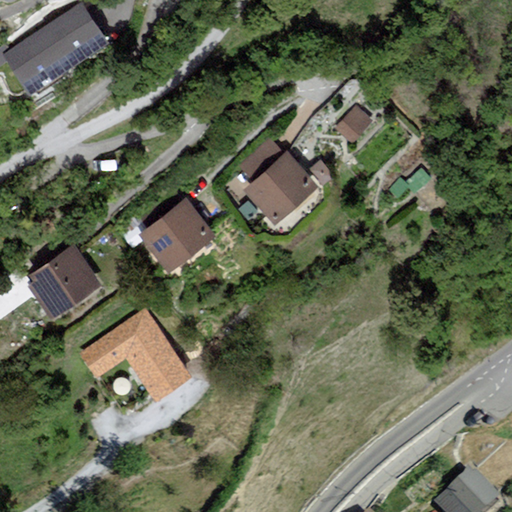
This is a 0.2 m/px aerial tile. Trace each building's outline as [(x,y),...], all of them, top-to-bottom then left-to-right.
[(106,41),(81,3),(8,51),(33,89),(106,41)] [(359,99),(338,119),(352,134),(373,115),(359,99)] [(289,153),(249,188),(277,221),(317,186),(289,153)] [(186,201),(144,234),(169,266),(211,233),(186,201)] [(71,250),(30,279),(54,313),(95,283),(71,250)] [(144,310),(84,350),(100,372),(129,352),(157,393),(187,373),(144,310)] [(473,470),(436,500),(445,511),(483,511),(498,500),(473,470)]
